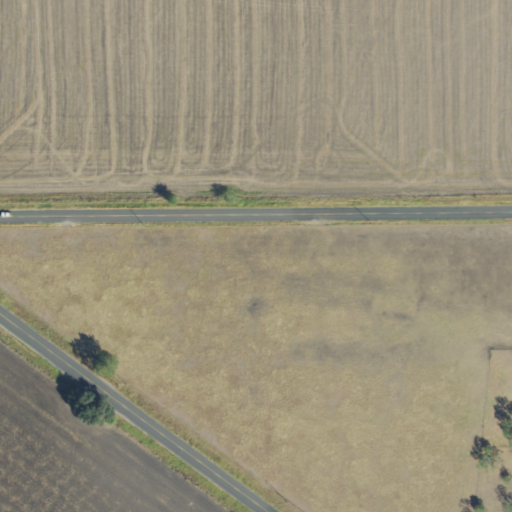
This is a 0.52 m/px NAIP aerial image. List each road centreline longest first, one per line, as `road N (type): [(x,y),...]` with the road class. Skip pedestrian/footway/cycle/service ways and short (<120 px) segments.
road 1 (tertiary): [(0,218),(511,214)]
road 2 (tertiary): [(0,316),(266,511)]
